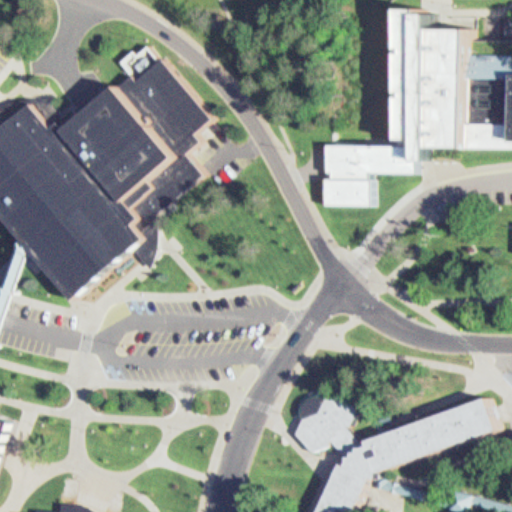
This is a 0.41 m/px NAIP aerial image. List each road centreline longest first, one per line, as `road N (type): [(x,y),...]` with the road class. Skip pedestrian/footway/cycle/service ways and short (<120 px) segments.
road 1 (residential): [(340,279),(251,117),(190,49),(112,0)]
road 2 (tertiary): [(221,511),(263,391),(340,279)]
road 3 (residential): [(340,279),(405,212),(445,187),(511,176)]
road 4 (residential): [(340,279),(383,316),(422,335),(511,341)]
